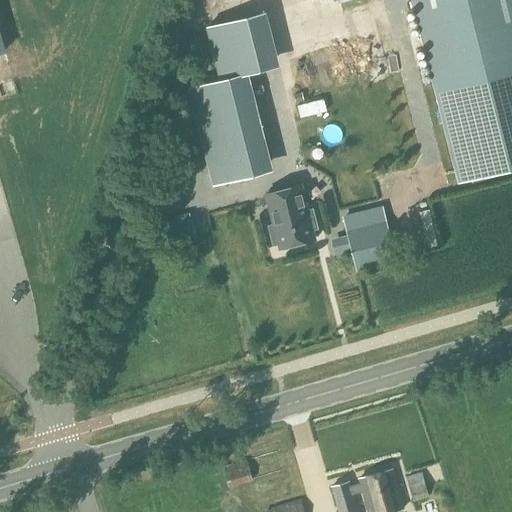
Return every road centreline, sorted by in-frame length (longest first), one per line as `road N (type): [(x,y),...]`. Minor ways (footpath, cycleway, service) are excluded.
road 1 (unclassified): [(75,466),(64,432),(65,394),(192,0)]
road 2 (secondary): [(75,466),(511,338)]
